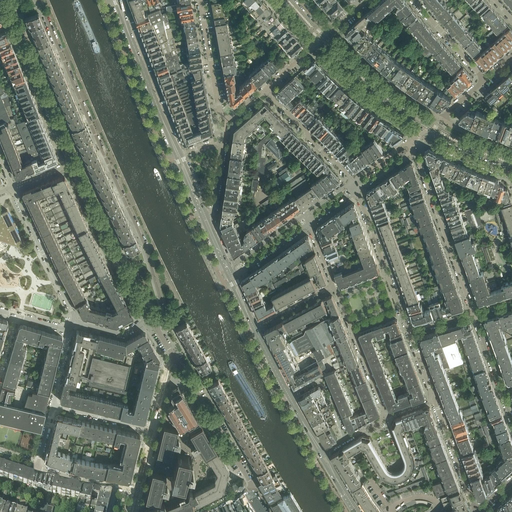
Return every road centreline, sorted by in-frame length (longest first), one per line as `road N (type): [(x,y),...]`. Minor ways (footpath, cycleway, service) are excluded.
road 1 (residential): [(38,0),(145,247),(164,312),(154,325)]
road 2 (residential): [(414,150),(473,313)]
road 3 (residential): [(149,319),(72,164)]
road 4 (tertiary): [(178,156),(117,0)]
road 5 (residential): [(171,352),(253,486)]
road 6 (residential): [(72,164),(13,21)]
road 7 (residential): [(409,332),(356,190)]
road 8 (residential): [(12,187),(73,321)]
road 9 (residential): [(332,284),(386,416)]
road 10 (residential): [(441,119),(348,48),(333,51)]
road 11 (residential): [(264,90),(353,180)]
road 12 (residential): [(227,118),(199,0)]
road 13 (residential): [(477,511),(433,399)]
road 14 (residential): [(205,214),(215,206),(223,146),(178,156)]
